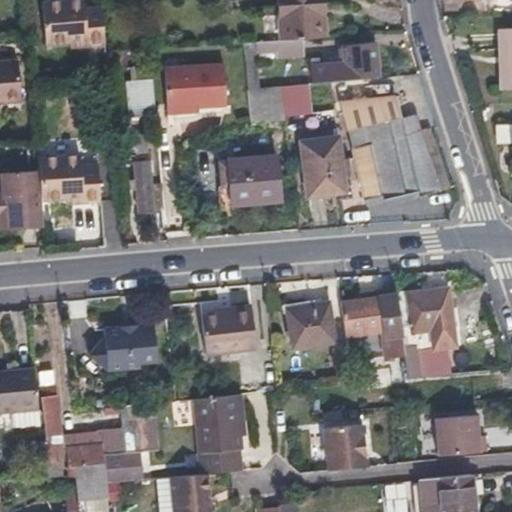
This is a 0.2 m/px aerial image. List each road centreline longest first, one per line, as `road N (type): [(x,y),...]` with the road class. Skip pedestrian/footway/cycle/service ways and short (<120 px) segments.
road 1 (residential): [(0,280),(431,240),(495,242)]
road 2 (residential): [(495,242),(424,0)]
